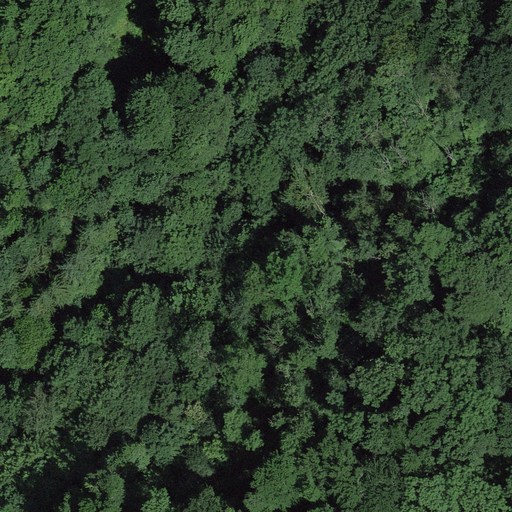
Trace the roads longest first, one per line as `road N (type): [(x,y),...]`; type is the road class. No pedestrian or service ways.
road 1 (track): [(511,466),(414,492),(202,487),(150,476),(143,442),(149,425),(188,381),(210,327),(208,172),(197,148)]
road 2 (track): [(0,394),(197,148),(298,0)]
